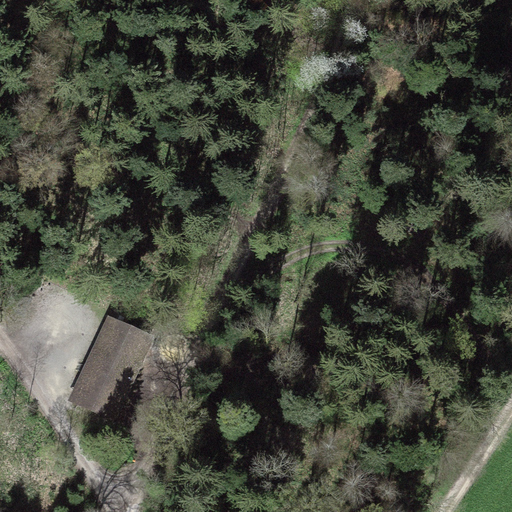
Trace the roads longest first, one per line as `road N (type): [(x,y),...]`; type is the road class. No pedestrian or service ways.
road 1 (track): [(353,0),(329,84),(132,511)]
road 2 (track): [(0,335),(80,459),(102,511)]
road 3 (track): [(445,511),(511,406)]
